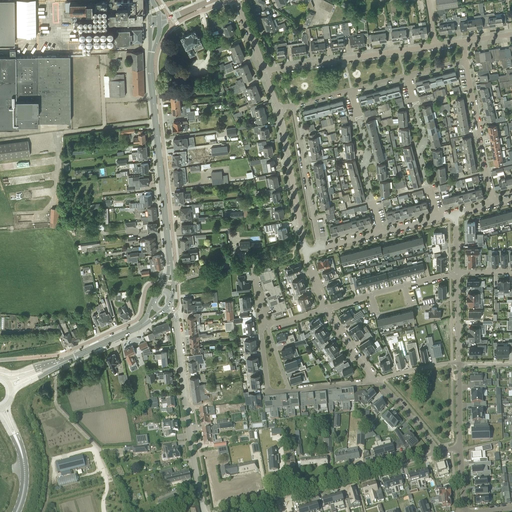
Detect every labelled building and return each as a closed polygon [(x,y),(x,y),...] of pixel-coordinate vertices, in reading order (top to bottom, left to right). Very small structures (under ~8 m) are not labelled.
[(14,19),(13,0),(0,0),(0,43),(14,44),(14,28),(14,19)] [(15,0),(16,19),(14,19),(14,28),(16,28),(16,36),(36,36),(35,0),(15,0)] [(78,0),(79,1),(70,2),(71,12),(79,12),(80,42),(115,41),(115,27),(113,27),(113,22),(143,22),(143,13),(144,13),(143,0),(78,0)] [(325,9),(328,2),(323,0),(322,0),(319,7),(325,9)] [(456,0),(436,0),(437,9),(458,6),(456,0)] [(330,12),(334,5),(328,2),(325,9),(330,12)] [(272,17),(269,8),(268,8),(264,7),(262,8),(263,10),(260,11),(262,17),(261,17),(264,24),(272,20),(270,17),(272,17)] [(309,11),(304,22),(302,27),(306,28),(307,28),(308,26),(309,26),(312,20),(315,14),(309,11)] [(485,23),(484,15),(484,12),(483,12),(480,13),(481,15),(474,16),(474,19),(475,28),(483,27),(482,24),(485,23)] [(496,25),(495,17),(494,13),(484,15),(485,23),(489,23),(489,26),(496,25)] [(506,20),(505,15),(505,13),(501,14),(501,16),(495,17),(496,25),(503,24),(502,21),(506,20)] [(453,20),(446,21),(446,23),(448,32),(455,31),(454,28),(457,27),(456,17),(457,17),(456,15),(452,15),(453,20)] [(457,17),(456,17),(457,27),(460,27),(461,30),(468,29),(467,21),(466,16),(460,17),(459,17),(459,16),(457,17)] [(275,19),(272,20),(264,24),(266,30),(271,28),(272,32),(286,26),(284,23),(277,26),(275,19)] [(475,28),(474,19),(467,21),(468,29),(475,28)] [(446,23),(446,21),(439,23),(440,33),(448,32),(446,23)] [(225,22),(217,25),(219,29),(220,31),(223,30),(223,32),(225,32),(226,36),(229,34),(234,33),(231,24),(229,24),(226,25),(225,22)] [(425,22),(421,22),(422,27),(419,27),(420,36),(427,35),(425,22)] [(400,39),(398,30),(392,31),(391,25),(387,26),(388,29),(388,32),(389,39),(392,38),(393,40),(400,39)] [(420,36),(419,27),(412,28),(411,25),(408,26),(409,29),(410,36),(413,35),(413,37),(420,36)] [(410,36),(409,29),(405,29),(405,26),(398,27),(398,30),(400,39),(407,38),(407,36),(410,36)] [(144,41),(143,28),(116,29),(116,44),(134,43),(134,41),(144,41)] [(388,32),(388,29),(378,30),(379,42),(387,41),(386,39),(389,39),(388,32)] [(379,42),(378,30),(373,31),(374,34),(368,35),(369,42),(372,41),(372,43),(379,42)] [(203,47),(201,42),(201,41),(199,37),(198,37),(195,31),(185,36),(184,35),(183,36),(182,37),(181,37),(190,57),(195,54),(194,52),(196,51),(196,50),(203,47)] [(357,37),(356,34),(356,32),(353,33),(352,33),(352,35),(350,35),(351,46),(358,45),(357,37)] [(369,42),(368,35),(368,33),(364,33),(363,33),(356,34),(357,37),(358,45),(365,44),(364,42),(369,42)] [(308,41),(307,34),(302,34),(302,42),(298,43),(298,45),(300,54),(306,53),(305,46),(308,46),(308,41)] [(345,47),(344,36),(343,35),(337,36),(337,37),(337,40),(338,48),(345,47)] [(337,40),(337,37),(333,38),(330,38),(332,49),(338,48),(337,40)] [(326,50),(324,39),(324,38),(317,39),(317,40),(318,42),(319,51),(326,50)] [(318,42),(317,40),(314,41),(311,41),(312,52),(319,51),(318,42)] [(239,44),(234,45),(231,47),(229,43),(215,49),(216,53),(219,52),(228,48),(229,51),(232,50),(233,54),(241,50),(239,44)] [(298,45),(298,43),(294,43),(287,45),(288,54),(293,53),(293,55),(300,54),(298,45)] [(288,54),(287,45),(286,44),(280,45),(281,48),(277,48),(278,57),(285,56),(285,54),(288,54)] [(507,67),(505,55),(502,55),(502,52),(500,52),(500,48),(494,49),(496,60),(500,60),(501,61),(502,68),(507,67)] [(496,60),(494,49),(489,50),(489,54),(488,54),(488,57),(485,58),(487,70),(489,70),(492,69),(491,62),(492,61),(496,60)] [(37,122),(70,121),(69,56),(15,56),(15,50),(9,50),(9,56),(0,56),(0,128),(18,128),(18,126),(37,125),(37,122)] [(241,50),(233,54),(230,55),(233,62),(236,61),(240,59),(244,57),(241,50)] [(487,70),(485,58),(482,58),(482,55),(480,55),(480,51),(474,52),(476,63),(480,62),(481,63),(482,70),(482,71),(487,70)] [(144,95),(143,52),(131,52),(132,58),(127,58),(127,62),(132,62),(133,95),(144,95)] [(236,69),(237,72),(238,75),(242,74),(250,71),(247,64),(242,66),(239,67),(236,69)] [(396,64),(383,67),(383,70),(380,71),(381,77),(384,76),(384,74),(398,71),(396,64)] [(511,68),(506,70),(507,74),(505,75),(498,76),(498,74),(499,78),(499,81),(511,79),(511,68)] [(499,78),(498,74),(491,75),(489,74),(489,70),(487,70),(482,71),(482,70),(477,71),(478,77),(480,76),(481,78),(482,78),(482,81),(499,78)] [(245,85),(243,81),(245,81),(248,79),(252,78),(250,71),(242,74),(244,78),(240,79),(241,82),(229,87),(231,90),(245,85)] [(455,71),(448,73),(450,81),(457,79),(455,71)] [(450,81),(448,73),(442,75),(444,83),(450,81)] [(109,75),(109,76),(104,76),(105,97),(110,96),(125,96),(124,74),(109,75)] [(444,83),(442,75),(435,76),(437,84),(444,83)] [(437,84),(435,76),(429,78),(431,86),(437,84)] [(431,89),(431,86),(429,78),(422,80),(424,88),(425,91),(431,89)] [(424,88),(422,80),(415,82),(417,90),(424,88)] [(492,93),(490,86),(488,86),(487,82),(485,83),(480,84),(481,88),(480,88),(481,95),(491,93),(492,93)] [(255,85),(251,87),(246,88),(245,85),(231,90),(232,94),(243,90),(244,93),(246,97),(250,95),(258,92),(255,85)] [(399,86),(392,88),(394,96),(401,94),(399,86)] [(394,96),(392,88),(386,89),(388,97),(394,96)] [(388,97),(386,89),(379,91),(381,99),(388,97)] [(179,99),(179,95),(183,95),(187,94),(186,91),(171,93),(170,93),(171,100),(179,99)] [(381,99),(379,91),(372,93),(374,101),(381,99)] [(261,99),(258,92),(250,95),(252,99),(247,100),(249,104),(261,99)] [(374,101),(372,93),(366,94),(368,102),(374,101)] [(432,93),(426,95),(427,98),(420,99),(421,102),(426,101),(434,99),(432,93)] [(490,100),(490,96),(492,96),(491,93),(481,95),(483,101),(490,100)] [(368,102),(366,94),(359,96),(361,104),(368,102)] [(463,98),(458,99),(455,99),(456,103),(453,103),(453,107),(464,105),(463,98)] [(180,99),(179,99),(171,100),(172,107),(180,106),(180,102),(181,102),(180,99)] [(493,99),(490,100),(483,101),(484,108),(495,105),(493,99)] [(343,100),(336,102),(338,110),(345,108),(343,100)] [(338,110),(336,102),(329,104),(331,112),(338,110)] [(432,112),(430,105),(432,105),(431,103),(424,105),(425,106),(422,107),(424,114),(432,112)] [(331,112),(329,104),(323,106),(325,114),(331,112)] [(188,108),(188,105),(184,106),(180,106),(172,107),(173,115),(173,114),(181,113),(186,112),(186,108),(188,108)] [(465,111),(464,105),(456,106),(457,109),(454,110),(454,113),(458,113),(465,111)] [(494,112),(496,112),(495,105),(484,108),(486,114),(494,112)] [(253,109),(251,110),(252,117),(256,116),(265,114),(263,107),(259,108),(258,106),(252,108),(253,109)] [(325,114),(323,106),(316,107),(318,115),(325,114)] [(318,115),(316,107),(309,109),(311,117),(318,115)] [(311,117),(309,109),(303,111),(305,119),(311,117)] [(496,112),(494,112),(486,114),(488,121),(494,119),(494,122),(506,120),(504,114),(503,110),(501,111),(502,115),(499,116),(499,118),(497,118),(496,112)] [(466,118),(465,111),(458,113),(458,117),(456,117),(457,119),(459,119),(466,118)] [(433,118),(432,112),(424,114),(425,120),(433,118)] [(196,120),(196,119),(202,118),(202,114),(199,114),(195,115),(195,114),(187,116),(187,120),(173,122),(174,127),(173,127),(173,131),(183,130),(182,124),(188,123),(188,121),(196,120)] [(267,121),(265,114),(256,116),(257,120),(254,120),(255,123),(267,121)] [(436,122),(434,122),(433,118),(425,120),(427,127),(435,125),(437,124),(436,122)] [(375,126),(374,120),(366,122),(367,128),(375,126)] [(469,131),(468,124),(460,126),(456,126),(458,133),(461,132),(469,131)] [(262,125),(257,126),(255,126),(253,127),(254,133),(257,132),(257,134),(259,134),(260,139),(264,138),(264,136),(270,135),(268,128),(262,129),(261,125),(262,125)] [(437,131),(435,125),(427,127),(429,134),(437,131)] [(377,133),(375,126),(367,128),(369,135),(377,133)] [(237,135),(236,127),(226,128),(227,136),(237,135)] [(142,130),(138,131),(139,137),(133,138),(134,143),(141,142),(141,143),(146,142),(145,134),(143,134),(142,130)] [(438,138),(437,131),(429,134),(430,140),(438,138)] [(379,139),(377,133),(369,135),(371,142),(379,139)] [(318,143),(317,137),(316,134),(309,135),(310,138),(309,139),(310,145),(318,143)] [(411,142),(410,135),(401,136),(402,143),(400,143),(400,146),(409,144),(408,142),(411,142)] [(173,140),(173,141),(173,144),(174,144),(174,148),(175,148),(179,147),(179,148),(187,147),(187,146),(188,146),(187,143),(190,143),(189,138),(187,139),(187,137),(186,138),(174,139),(173,139),(173,140)] [(470,137),(465,138),(462,138),(463,142),(459,143),(460,146),(463,145),(471,144),(470,137)] [(440,145),(438,138),(430,140),(432,147),(440,145)] [(381,146),(379,139),(371,142),(372,148),(381,146)] [(27,140),(0,143),(0,159),(29,156),(27,140)] [(266,141),(261,142),(257,142),(259,152),(264,151),(265,155),(273,153),(271,146),(265,147),(264,141),(266,141)] [(322,145),(321,143),(318,143),(310,145),(311,151),(319,150),(319,146),(322,145)] [(472,150),(471,144),(463,145),(460,146),(461,152),(465,152),(472,150)] [(413,152),(411,145),(403,147),(405,154),(413,152)] [(435,148),(435,150),(433,150),(433,157),(442,156),(442,152),(444,152),(444,145),(435,148)] [(227,146),(211,148),(212,156),(228,154),(227,146)] [(382,153),(381,146),(372,148),(374,155),(382,153)] [(322,149),(319,150),(311,151),(312,157),(316,157),(317,160),(323,159),(322,155),(323,155),(322,149)] [(187,154),(186,151),(174,152),(174,155),(172,156),(173,162),(172,162),(173,166),(182,165),(180,155),(187,154)] [(415,158),(413,152),(405,154),(403,155),(405,161),(406,161),(415,158)] [(384,159),(382,153),(374,155),(376,161),(384,159)] [(269,157),(264,158),(261,159),(262,166),(267,165),(268,170),(271,169),(275,168),(274,160),(268,161),(267,158),(269,158),(269,157)] [(474,163),(473,157),(466,158),(466,162),(464,162),(465,165),(467,165),(474,163)] [(416,165),(415,158),(406,161),(408,167),(416,165)] [(323,169),(322,163),(327,162),(326,159),(323,160),(322,160),(317,161),(317,164),(313,164),(314,171),(323,169)] [(355,160),(350,161),(347,162),(348,168),(357,166),(355,160)] [(148,164),(148,163),(141,164),(141,162),(133,163),(133,167),(137,166),(138,172),(142,172),(149,171),(148,167),(149,166),(149,164),(148,164)] [(476,170),(474,163),(467,165),(468,171),(476,170)] [(418,172),(416,165),(408,167),(410,174),(418,172)] [(358,173),(357,166),(348,168),(350,175),(358,173)] [(178,171),(173,171),(175,185),(183,184),(186,183),(185,171),(185,167),(180,168),(177,168),(178,171)] [(327,175),(326,169),(323,169),(314,171),(316,177),(324,175),(327,175)] [(222,171),(211,172),(212,184),(223,183),(222,171)] [(420,178),(418,172),(410,174),(412,180),(420,178)] [(360,180),(358,173),(350,175),(352,182),(360,180)] [(328,181),(327,175),(324,175),(316,177),(317,183),(328,181)] [(138,176),(133,177),(133,182),(136,181),(136,186),(140,185),(144,185),(149,184),(149,183),(150,183),(150,181),(149,181),(149,180),(148,177),(143,178),(143,176),(138,176)] [(277,176),(272,177),(269,178),(270,187),(278,185),(277,176)] [(421,185),(420,178),(412,180),(413,187),(421,185)] [(507,187),(505,179),(499,181),(500,185),(501,188),(501,189),(507,187)] [(362,186),(360,180),(352,182),(354,188),(362,186)] [(329,188),(328,181),(317,183),(318,190),(326,188),(329,188)] [(363,193),(362,186),(354,188),(355,192),(352,193),(353,196),(363,193)] [(329,188),(326,188),(318,190),(319,196),(327,194),(330,194),(329,188)] [(477,198),(475,190),(474,188),(468,190),(468,192),(470,200),(477,198)] [(273,189),(266,190),(268,197),(269,197),(270,201),(281,199),(280,192),(273,193),(272,190),(273,189)] [(483,196),(482,192),(481,189),(475,190),(477,198),(483,196)] [(470,200),(468,192),(465,193),(464,190),(461,191),(462,194),(464,201),(470,200)] [(365,200),(363,193),(353,196),(355,202),(365,200)] [(457,203),(455,195),(452,196),(451,193),(448,193),(449,197),(451,205),(457,203)] [(140,203),(134,203),(134,207),(144,207),(144,203),(145,203),(147,203),(152,202),(151,194),(146,195),(140,196),(140,203)] [(331,200),(330,194),(327,194),(319,196),(320,202),(328,201),(331,200)] [(464,201),(462,194),(455,195),(457,203),(464,201)] [(451,205),(449,197),(443,199),(444,206),(451,205)] [(334,211),(333,206),(329,206),(328,201),(320,202),(321,208),(325,208),(326,213),(334,211)] [(346,208),(344,202),(338,204),(340,210),(346,208)] [(426,202),(421,203),(419,204),(421,212),(428,210),(426,202)] [(195,212),(194,207),(201,207),(200,203),(194,204),(189,204),(190,207),(180,208),(180,210),(179,210),(180,214),(194,212),(195,212)] [(421,212),(419,204),(412,205),(415,214),(421,212)] [(408,216),(406,207),(402,208),(402,205),(399,206),(399,209),(402,217),(408,216)] [(415,214),(412,205),(406,207),(408,216),(415,214)] [(284,216),(283,208),(279,209),(278,206),(271,207),(273,218),(284,216)] [(157,219),(156,207),(147,208),(148,216),(141,217),(141,220),(157,219)] [(402,217),(399,209),(396,210),(395,207),(392,207),(393,211),(395,219),(402,217)] [(50,227),(58,227),(59,209),(51,208),(50,227)] [(395,219),(393,211),(386,212),(388,221),(395,219)] [(370,217),(365,218),(365,214),(362,215),(363,218),(365,227),(372,225),(370,217)] [(365,227),(363,218),(359,219),(358,216),(355,217),(356,220),(358,228),(365,227)] [(345,232),(343,223),(340,224),(339,219),(335,220),(336,225),(339,234),(345,232)] [(153,223),(153,220),(142,221),(143,225),(145,224),(145,229),(141,229),(141,233),(153,231),(153,230),(157,230),(156,223),(153,223)] [(358,228),(356,220),(350,222),(352,230),(358,228)] [(273,224),(267,225),(268,231),(275,230),(275,233),(278,233),(279,237),(285,236),(288,235),(286,228),(281,229),(281,228),(282,225),(281,222),(276,223),(273,224)] [(352,230),(350,222),(343,223),(345,232),(352,230)] [(467,232),(466,232),(466,234),(467,234),(467,240),(475,240),(475,239),(475,237),(483,237),(483,234),(475,234),(475,222),(473,222),(467,222),(467,231),(467,232)] [(339,234),(336,225),(333,226),(332,223),(328,225),(329,228),(330,228),(332,235),(339,234)] [(195,229),(195,224),(181,225),(181,230),(182,230),(183,233),(195,231),(195,229)] [(435,246),(431,247),(433,253),(441,251),(439,245),(438,242),(445,242),(444,235),(443,235),(443,232),(442,232),(433,233),(433,234),(434,234),(434,242),(434,243),(435,243),(435,246)] [(185,239),(181,240),(182,248),(187,247),(193,246),(192,235),(189,236),(184,236),(185,239)] [(155,244),(154,237),(141,239),(142,242),(143,242),(144,246),(155,244)] [(419,247),(417,238),(411,239),(413,248),(416,247),(419,247)] [(413,248),(411,239),(405,241),(407,250),(409,249),(413,248)] [(250,241),(240,242),(240,250),(250,249),(250,247),(260,247),(259,242),(250,243),(250,241)] [(407,250),(405,241),(399,242),(402,251),(404,250),(407,250)] [(402,251),(399,242),(393,244),(396,253),(398,252),(402,251)] [(156,251),(155,244),(144,246),(141,246),(141,252),(138,253),(130,254),(131,258),(137,257),(144,256),(144,253),(156,251)] [(396,253),(393,244),(388,245),(390,254),(393,253),(396,253)] [(377,255),(375,247),(369,248),(371,257),(375,256),(377,255)] [(371,257),(369,248),(363,250),(366,258),(371,257)] [(183,260),(182,260),(182,263),(185,262),(188,262),(187,261),(191,261),(190,260),(193,260),(195,260),(194,255),(194,254),(198,254),(197,249),(190,250),(191,253),(187,253),(182,254),(183,260)] [(491,249),(488,250),(488,254),(488,257),(491,256),(492,263),(492,265),(493,265),(498,265),(498,264),(498,256),(497,253),(494,254),(491,254),(491,252),(491,249)] [(366,258),(363,250),(357,251),(360,260),(363,259),(366,258)] [(497,250),(497,253),(498,256),(501,256),(501,263),(501,265),(502,265),(507,265),(507,263),(507,256),(507,253),(506,253),(503,253),(501,253),(500,251),(500,250),(498,250),(497,250)] [(360,260),(357,251),(352,253),(354,261),(357,260),(360,260)] [(354,261),(352,253),(346,254),(348,263),(351,262),(354,261)] [(440,254),(434,254),(434,258),(437,258),(437,269),(445,269),(445,266),(445,265),(445,262),(445,257),(440,257),(440,254)] [(163,261),(161,255),(152,256),(153,258),(149,259),(150,264),(154,263),(163,261)] [(476,255),(467,255),(468,265),(469,265),(477,265),(477,261),(477,259),(476,259),(476,256),(476,255)] [(335,268),(333,263),(329,264),(328,259),(324,260),(324,259),(321,260),(318,261),(318,264),(317,264),(318,268),(319,268),(319,269),(328,267),(329,270),(334,268),(335,268)] [(417,262),(417,264),(420,273),(425,271),(423,263),(423,262),(422,260),(417,261),(417,262)] [(164,268),(163,261),(154,263),(150,264),(151,271),(153,270),(153,271),(156,271),(156,270),(164,268)] [(292,275),(300,272),(300,270),(301,269),(300,266),(299,266),(298,266),(295,267),(295,265),(290,267),(291,268),(287,270),(289,275),(286,276),(287,280),(287,279),(293,278),(292,275)] [(275,273),(273,269),(268,271),(267,267),(258,269),(258,270),(257,271),(258,274),(259,273),(260,275),(263,274),(264,276),(275,273)] [(338,277),(337,273),(336,274),(334,268),(329,270),(322,273),(323,275),(322,275),(323,278),(324,278),(324,279),(332,276),(333,279),(338,277)] [(273,283),(271,279),(276,277),(275,273),(264,276),(265,279),(262,281),(262,282),(261,282),(262,286),(266,285),(273,283)] [(239,284),(237,284),(238,290),(238,292),(249,290),(249,289),(250,289),(249,284),(249,285),(248,283),(245,283),(244,276),(238,277),(239,284)] [(355,276),(352,277),(353,280),(354,283),(354,284),(357,283),(358,288),(358,289),(363,287),(361,277),(356,279),(355,276)] [(304,282),(303,279),(302,279),(301,278),(294,280),(293,278),(287,279),(287,280),(288,282),(290,282),(292,288),(303,284),(303,283),(304,282)] [(340,287),(338,282),(340,281),(339,278),(333,280),(334,283),(327,286),(327,287),(326,287),(327,290),(328,290),(329,292),(333,290),(332,290),(338,288),(340,287)] [(471,280),(467,280),(467,287),(468,287),(476,287),(476,290),(482,290),(482,286),(481,286),(481,280),(479,280),(475,280),(475,279),(471,279),(471,280)] [(497,288),(494,288),(494,296),(498,295),(498,294),(504,294),(503,280),(500,280),(500,281),(497,281),(497,288)] [(507,280),(503,280),(504,294),(509,294),(509,295),(511,295),(511,288),(509,288),(509,283),(509,281),(507,281),(507,280)] [(280,289),(279,284),(274,286),(273,283),(266,285),(262,286),(264,290),(265,289),(265,291),(269,290),(270,292),(280,289)] [(298,292),(305,289),(305,288),(304,283),(303,283),(303,284),(292,288),(294,293),(292,294),(293,297),(299,295),(298,292)] [(93,291),(92,284),(84,286),(85,292),(93,291)] [(446,296),(445,285),(438,285),(438,293),(435,293),(435,296),(446,296)] [(342,294),(341,291),(344,290),(342,286),(340,287),(338,288),(332,290),(333,290),(334,293),(331,294),(331,295),(332,298),(333,300),(339,298),(343,296),(342,294)] [(278,298),(277,295),(282,293),(280,289),(270,292),(271,295),(269,296),(267,296),(268,298),(267,298),(268,302),(271,301),(278,298)] [(468,295),(467,295),(467,299),(480,299),(480,298),(480,294),(480,293),(482,293),(482,290),(476,290),(476,293),(473,293),(468,293),(468,294),(468,295)] [(307,295),(300,298),(299,295),(293,297),(294,300),(296,299),(298,305),(300,304),(309,301),(310,300),(309,296),(308,296),(307,295)] [(251,308),(250,296),(242,297),(244,307),(242,307),(243,311),(247,310),(247,309),(251,308)] [(286,305),(284,300),(279,302),(278,298),(271,301),(268,302),(269,305),(270,305),(271,307),(274,305),(275,308),(286,305)] [(480,299),(467,299),(467,302),(468,302),(468,303),(468,305),(469,305),(471,305),(476,305),(476,308),(482,308),(482,304),(481,304),(481,298),(480,298),(480,299)] [(232,301),(222,302),(222,306),(225,306),(226,311),(233,310),(232,301)] [(309,301),(300,304),(302,310),(303,311),(306,310),(306,308),(311,307),(311,305),(310,301),(309,301)] [(202,303),(184,305),(184,306),(184,311),(189,311),(192,311),(196,310),(196,307),(210,306),(210,303),(202,303)] [(284,315),(282,311),(287,309),(286,305),(275,308),(276,311),(273,312),(273,314),(272,314),(273,317),(274,317),(274,318),(284,315)] [(125,306),(121,307),(124,313),(120,315),(123,322),(131,318),(125,306)] [(104,308),(101,309),(107,323),(112,320),(109,313),(106,314),(104,308)] [(437,308),(432,308),(432,311),(428,311),(429,319),(441,319),(440,311),(437,311),(437,308)] [(107,323),(101,309),(98,311),(99,313),(94,316),(93,317),(97,325),(101,323),(102,325),(107,323)] [(361,309),(355,313),(352,315),(349,310),(346,312),(346,311),(343,313),(344,313),(340,315),(341,316),(340,317),(342,320),(343,319),(345,322),(350,319),(352,322),(364,314),(361,309)] [(196,325),(196,320),(200,319),(199,317),(187,318),(188,326),(196,325)] [(386,326),(384,317),(377,319),(379,328),(383,327),(386,326)] [(309,324),(307,326),(310,331),(313,329),(315,328),(322,323),(321,321),(322,321),(320,318),(319,319),(319,318),(314,321),(313,319),(309,322),(310,324),(309,324)] [(361,326),(359,323),(362,321),(360,318),(354,321),(356,324),(352,327),(349,329),(352,334),(362,328),(361,326)] [(255,327),(254,328),(253,321),(245,322),(247,334),(254,333),(254,331),(255,331),(255,327)] [(161,336),(160,334),(171,330),(168,322),(152,328),(153,332),(155,338),(161,336)] [(233,322),(225,323),(225,331),(234,330),(233,322)] [(63,334),(64,334),(59,323),(55,323),(61,337),(64,336),(63,334)] [(437,324),(429,325),(430,328),(427,328),(428,335),(438,334),(437,324)] [(469,330),(468,330),(468,334),(481,334),(481,333),(481,328),(482,328),(483,328),(483,324),(477,325),(477,327),(477,328),(469,328),(469,330)] [(197,330),(196,325),(188,326),(189,333),(198,332),(198,329),(197,330)] [(326,331),(326,330),(327,330),(325,327),(324,328),(323,326),(317,330),(315,328),(313,329),(310,331),(311,334),(313,333),(316,338),(318,337),(326,331)] [(359,337),(363,334),(365,337),(371,333),(369,330),(365,333),(364,331),(362,328),(352,334),(353,336),(354,339),(355,338),(355,339),(359,337)] [(80,339),(78,335),(75,329),(71,331),(74,337),(72,338),(75,344),(78,343),(78,342),(79,341),(78,340),(80,339)] [(315,339),(312,340),(317,348),(320,346),(325,343),(323,341),(326,339),(330,336),(329,335),(327,331),(326,331),(318,337),(316,338),(315,339)] [(295,340),(293,334),(288,335),(287,332),(283,333),(279,334),(279,335),(276,336),(278,342),(286,339),(287,343),(291,342),(295,340)] [(75,344),(72,338),(70,333),(64,336),(66,341),(69,347),(72,345),(72,346),(75,344)] [(372,341),(370,338),(372,336),(371,333),(365,337),(367,340),(362,342),(360,344),(363,349),(373,343),(373,342),(372,341)] [(481,334),(468,334),(468,337),(469,337),(469,338),(469,340),(472,340),(477,340),(477,343),(483,343),(483,339),(482,339),(481,339),(481,334)] [(199,339),(199,336),(189,337),(190,345),(199,344),(198,339),(199,339)] [(432,336),(427,336),(427,337),(428,341),(430,353),(434,352),(435,357),(443,356),(442,348),(441,348),(440,343),(433,344),(433,343),(432,336)] [(256,345),(255,339),(249,340),(248,337),(242,337),(242,341),(243,341),(244,346),(256,345)] [(400,352),(395,354),(396,358),(395,358),(397,362),(398,366),(399,366),(400,367),(403,366),(402,365),(405,365),(403,358),(406,357),(402,340),(398,341),(400,352)] [(146,348),(149,347),(146,341),(139,345),(140,346),(142,350),(143,351),(143,355),(146,355),(146,348)] [(327,352),(336,346),(337,345),(335,342),(334,343),(333,341),(326,346),(325,343),(320,346),(321,349),(323,348),(327,352)] [(420,350),(420,353),(421,353),(422,360),(423,360),(426,360),(426,359),(428,358),(427,354),(430,353),(428,341),(426,342),(424,342),(425,344),(423,345),(424,348),(420,349),(420,350)] [(382,348),(380,345),(377,347),(376,345),(374,342),(373,342),(373,343),(363,349),(364,351),(365,354),(366,353),(366,354),(370,352),(374,349),(376,352),(382,348)] [(497,342),(493,342),(493,349),(496,349),(497,356),(503,356),(502,343),(497,343),(497,342)] [(508,343),(502,343),(503,356),(508,356),(508,349),(508,348),(511,348),(511,342),(508,342),(508,343)] [(203,351),(203,348),(199,348),(199,344),(190,345),(191,353),(203,351)] [(481,355),(481,351),(486,351),(486,344),(477,344),(477,348),(469,348),(469,349),(469,353),(469,355),(474,355),(474,356),(477,356),(477,355),(481,355)] [(132,345),(124,349),(126,354),(128,357),(126,357),(129,364),(129,366),(130,367),(131,367),(137,364),(133,356),(134,355),(133,354),(136,353),(136,354),(143,351),(142,350),(140,346),(134,349),(132,345)] [(257,351),(257,349),(257,345),(256,345),(244,346),(245,352),(244,352),(244,355),(250,354),(250,351),(257,351)] [(293,351),(293,349),(295,349),(294,345),(285,348),(285,349),(281,350),(283,353),(282,354),(283,356),(284,357),(287,355),(288,356),(290,355),(290,354),(294,353),(293,351)] [(413,346),(408,347),(409,350),(409,351),(411,363),(417,362),(416,360),(419,359),(417,346),(416,345),(413,346)] [(336,346),(327,352),(326,353),(329,358),(327,359),(329,362),(331,361),(333,360),(335,358),(333,356),(339,352),(339,350),(336,346)] [(166,350),(161,351),(161,353),(155,354),(155,358),(162,358),(162,364),(168,364),(167,357),(169,357),(169,353),(167,353),(166,350)] [(341,365),(339,362),(345,359),(345,358),(346,357),(344,354),(343,355),(342,353),(335,358),(333,360),(331,361),(336,369),(341,365)] [(120,363),(118,359),(117,360),(116,358),(114,354),(112,355),(112,356),(106,358),(108,363),(113,373),(117,372),(114,366),(120,363)] [(193,361),(187,361),(189,372),(194,371),(197,371),(197,369),(200,369),(199,359),(203,359),(202,354),(193,355),(193,361)] [(259,362),(258,358),(257,357),(251,357),(250,354),(244,355),(244,359),(246,358),(246,364),(258,363),(258,362),(259,362)] [(381,357),(378,357),(380,362),(380,363),(379,363),(381,367),(381,368),(383,371),(383,372),(387,371),(387,370),(391,368),(391,366),(389,363),(389,362),(390,361),(392,360),(393,360),(390,354),(386,355),(385,355),(383,356),(382,355),(381,356),(381,357)] [(285,363),(284,364),(285,367),(286,367),(288,371),(292,369),(292,370),(295,368),(299,367),(300,370),(306,368),(305,365),(303,365),(301,361),(300,358),(296,359),(285,363)] [(259,368),(258,363),(246,364),(247,370),(246,370),(246,373),(253,372),(252,369),(259,368)] [(342,365),(341,365),(336,369),(338,372),(342,370),(345,376),(350,374),(350,375),(354,373),(353,372),(354,372),(351,365),(344,369),(342,365)] [(299,374),(290,377),(292,383),(303,380),(301,373),(305,372),(304,369),(298,371),(299,374)] [(153,371),(145,372),(147,382),(155,381),(153,371)] [(172,381),(172,372),(164,372),(158,373),(158,376),(159,376),(159,379),(164,378),(164,382),(172,381)] [(260,380),(260,375),(253,376),(253,372),(246,373),(247,382),(249,382),(260,380)] [(482,379),(482,375),(478,375),(478,374),(473,374),(473,375),(470,375),(470,382),(480,382),(480,388),(486,387),(491,387),(491,380),(482,381),(482,379)] [(210,393),(209,388),(206,388),(205,384),(199,385),(198,377),(190,379),(193,401),(194,405),(202,404),(201,400),(208,399),(207,395),(205,395),(205,393),(210,393)] [(261,386),(260,380),(249,382),(250,387),(248,388),(248,391),(254,390),(254,387),(261,386)] [(483,397),(483,391),(486,391),(486,387),(480,388),(479,388),(479,391),(471,391),(471,397),(483,397)] [(348,394),(345,394),(347,412),(349,411),(349,409),(350,409),(349,402),(354,401),(353,389),(348,390),(348,394)] [(336,391),(336,390),(332,390),(332,391),(331,392),(331,396),(328,396),(330,413),(333,413),(332,411),(333,410),(332,403),(337,402),(336,391)] [(248,391),(243,392),(246,407),(252,406),(252,409),(261,408),(261,401),(261,398),(260,398),(259,393),(255,393),(254,393),(249,394),(248,391)] [(347,412),(345,394),(342,395),(341,391),(336,391),(337,402),(337,403),(342,403),(343,412),(346,412),(347,412)] [(371,400),(376,396),(371,391),(369,392),(367,391),(365,393),(364,391),(357,392),(357,393),(354,393),(354,401),(355,404),(358,403),(358,402),(360,402),(359,398),(362,398),(363,399),(367,403),(368,405),(372,401),(371,400)] [(327,405),(326,393),(319,394),(319,397),(313,398),(314,406),(314,410),(318,410),(318,406),(321,405),(327,405)] [(299,407),(297,394),(294,394),(294,396),(292,396),(293,400),(289,400),(291,418),(295,417),(294,408),(296,408),(299,407)] [(314,406),(313,398),(313,395),(306,395),(306,399),(300,399),(302,412),(303,412),(306,411),(305,407),(308,407),(314,406)] [(282,408),(280,396),(277,396),(277,397),(275,398),(276,402),(273,402),(274,419),(278,419),(277,409),(279,409),(281,408),(282,408)] [(291,418),(289,400),(286,400),(286,397),(284,397),(284,396),(280,396),(282,408),(281,408),(282,409),(284,409),(287,409),(287,415),(288,415),(288,418),(291,418)] [(274,419),(273,402),(269,402),(269,398),(267,399),(267,397),(264,398),(264,397),(263,397),(265,410),(267,410),(270,410),(271,420),(274,419)] [(483,400),(483,397),(471,397),(471,398),(471,401),(472,401),(472,403),(479,403),(479,406),(486,406),(486,403),(483,403),(483,400)] [(175,408),(174,400),(161,401),(162,409),(166,409),(167,414),(172,413),(172,408),(175,408)] [(382,410),(386,406),(383,404),(384,403),(381,401),(376,406),(374,404),(370,407),(374,412),(376,410),(379,413),(380,413),(382,411),(382,410)] [(485,415),(485,410),(486,409),(486,406),(479,406),(479,409),(472,410),(472,416),(485,415)] [(209,411),(209,409),(199,410),(200,418),(209,416),(208,412),(209,411)] [(391,413),(384,420),(388,423),(389,422),(395,428),(400,422),(395,417),(396,416),(394,414),(393,415),(391,413)] [(485,418),(485,415),(472,416),(472,418),(471,418),(471,421),(472,421),(472,422),(480,421),(480,425),(487,424),(487,421),(485,421),(485,418)] [(210,421),(210,416),(209,417),(209,416),(200,418),(201,425),(206,425),(211,424),(210,421)] [(178,431),(177,423),(163,424),(164,428),(170,427),(171,432),(169,432),(169,436),(175,435),(175,431),(178,431)] [(214,435),(213,428),(211,428),(207,429),(202,429),(203,437),(211,436),(214,435)] [(397,429),(394,432),(397,437),(405,449),(408,447),(410,449),(418,443),(411,435),(405,440),(397,429)] [(488,429),(472,430),(472,441),(489,440),(488,429)] [(211,436),(203,437),(204,445),(213,443),(214,448),(226,446),(226,443),(221,443),(221,441),(215,442),(214,435),(211,436)] [(378,448),(373,450),(375,458),(385,455),(381,443),(381,441),(376,442),(378,448)] [(381,443),(385,455),(394,453),(392,444),(391,444),(390,441),(381,443)] [(172,449),(171,444),(162,446),(163,455),(162,455),(162,456),(162,460),(163,461),(180,458),(178,447),(172,449)] [(473,453),(471,453),(471,457),(471,460),(473,460),(479,460),(480,463),(483,463),(487,462),(487,459),(485,459),(481,459),(481,453),(485,452),(492,450),(491,446),(475,449),(475,453),(473,453)] [(347,450),(346,450),(347,453),(348,461),(349,461),(359,459),(358,451),(357,448),(347,450)] [(336,463),(348,461),(347,453),(335,455),(336,463)] [(275,454),(268,455),(269,459),(268,459),(269,460),(270,459),(271,463),(269,463),(269,470),(270,470),(278,469),(278,470),(278,465),(279,464),(278,455),(277,455),(277,454),(275,454)] [(85,467),(82,457),(58,463),(59,468),(60,473),(85,467)] [(287,466),(295,465),(294,457),(290,457),(290,461),(287,461),(287,466)] [(312,466),(328,465),(327,457),(311,459),(312,466)] [(312,466),(311,459),(300,460),(301,468),(312,466)] [(236,466),(235,466),(237,474),(238,474),(239,474),(247,473),(247,472),(254,471),(253,463),(252,463),(246,464),(238,465),(238,466),(236,466)] [(439,466),(436,467),(439,477),(448,474),(448,471),(449,471),(447,463),(439,465),(439,466)] [(230,476),(237,475),(235,466),(228,467),(225,468),(220,469),(222,478),(230,476)] [(472,468),(471,468),(471,471),(472,471),(472,473),(478,473),(478,477),(482,476),(488,476),(491,476),(490,471),(482,472),(482,466),(472,467),(472,468)] [(191,479),(189,470),(172,474),(171,469),(164,471),(165,476),(163,476),(165,485),(191,479)] [(426,469),(418,472),(422,487),(426,486),(424,480),(429,479),(428,477),(429,477),(428,472),(427,469),(426,469)] [(416,472),(408,474),(411,482),(416,481),(418,490),(419,490),(420,492),(423,491),(423,489),(423,488),(422,487),(418,472),(416,472)] [(57,478),(59,486),(78,482),(76,474),(57,478)] [(401,476),(392,479),(396,494),(400,493),(398,487),(403,486),(403,485),(401,476)] [(489,485),(488,479),(489,479),(488,476),(482,476),(482,479),(474,480),(475,483),(474,483),(474,485),(475,485),(475,486),(482,486),(482,485),(489,485)] [(390,479),(382,481),(385,490),(386,492),(391,491),(392,495),(394,500),(397,499),(396,494),(392,479),(390,479)] [(370,483),(362,486),(364,493),(364,495),(370,493),(371,496),(374,495),(376,495),(376,498),(377,501),(378,502),(383,500),(384,500),(381,490),(380,490),(381,490),(380,490),(378,491),(377,491),(376,489),(375,483),(371,484),(370,483)] [(490,494),(489,489),(489,485),(482,485),(482,486),(483,489),(475,489),(475,492),(475,494),(476,494),(476,495),(479,495),(488,494),(489,494),(490,494)] [(350,500),(346,501),(349,509),(350,509),(353,508),(353,507),(353,505),(359,503),(359,502),(358,498),(357,497),(358,497),(357,493),(356,493),(356,492),(355,489),(349,491),(348,491),(350,498),(350,500)] [(341,493),(331,496),(335,510),(340,509),(339,507),(344,505),(343,502),(343,501),(341,493)] [(488,504),(487,498),(489,498),(489,494),(488,494),(479,495),(480,498),(476,498),(476,499),(475,499),(475,502),(476,502),(476,505),(480,504),(484,504),(488,504)] [(158,503),(161,511),(167,511),(178,507),(173,496),(158,503)] [(331,496),(322,499),(324,507),(330,505),(331,511),(336,511),(335,510),(331,496)] [(439,497),(438,497),(438,501),(438,504),(442,503),(443,507),(451,507),(450,502),(450,500),(450,497),(450,496),(439,497)] [(317,502),(307,505),(308,511),(314,511),(319,511),(317,502)] [(423,503),(419,504),(421,511),(428,511),(429,510),(429,509),(428,506),(427,507),(426,504),(425,502),(423,503)]
